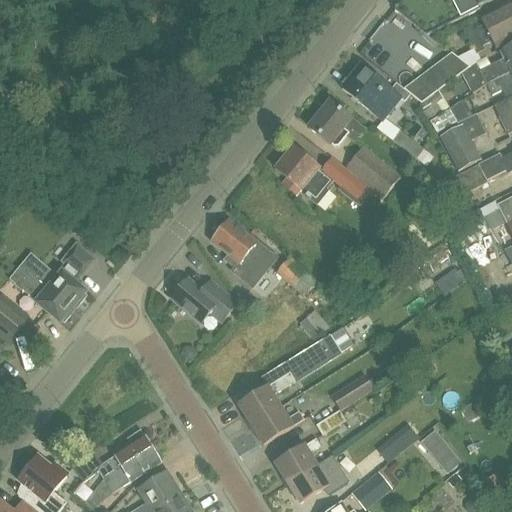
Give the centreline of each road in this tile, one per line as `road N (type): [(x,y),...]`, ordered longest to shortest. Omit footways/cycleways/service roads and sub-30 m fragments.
road 1 (tertiary): [(121,304),(364,0)]
road 2 (residential): [(251,511),(121,304)]
road 3 (tertiary): [(0,451),(121,304)]
